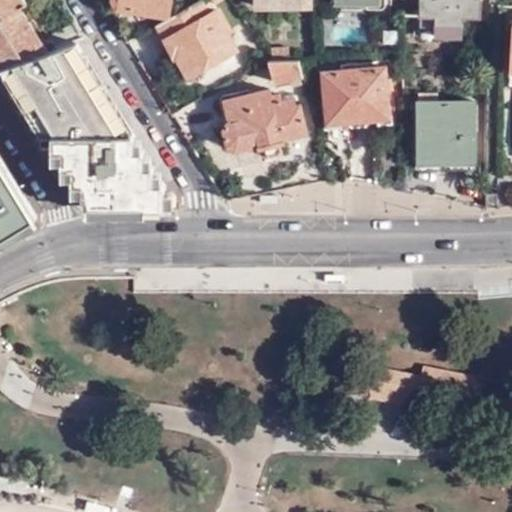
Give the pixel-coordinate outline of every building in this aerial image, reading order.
[(0,0),(0,10),(18,1),(19,0),(0,0)] [(110,0),(114,6),(167,15),(168,0),(110,0)] [(201,0),(194,0),(158,20),(176,51),(180,48),(192,68),(237,41),(216,6),(208,10),(201,0)] [(479,0),(416,0),(416,32),(461,31),(461,10),(479,10),(479,0)] [(37,35),(18,1),(0,10),(0,60),(80,32),(70,16),(63,20),(65,24),(37,35)] [(144,205),(167,202),(166,188),(161,180),(154,179),(154,164),(144,164),(144,151),(140,145),(134,145),(134,132),(89,58),(77,39),(0,64),(42,132),(53,132),(54,146),(62,146),(62,155),(63,163),(72,163),(72,181),(82,181),(82,198),(86,200),(92,203),(144,205)] [(274,61),(288,59),(287,46),(279,45),(272,46),(274,61)] [(271,84),(300,75),(296,58),(288,59),(274,61),(265,62),(271,84)] [(385,61),(325,64),(328,116),(388,113),(385,61)] [(229,153),(304,135),(298,109),(295,110),(291,95),(279,97),(277,91),(268,93),(266,87),(222,98),(228,119),(223,120),(219,128),(224,150),(229,153)] [(474,100),(419,99),(418,159),(474,160),(474,100)] [(0,163),(0,244),(36,223),(0,163)] [(497,204),(511,201),(511,172),(497,172),(497,190),(497,204)] [(484,205),(497,204),(497,190),(485,191),(484,205)] [(145,211),(144,205),(92,203),(86,200),(86,211),(145,211)] [(0,244),(0,253),(39,231),(36,223),(0,244)] [(366,398),(418,407),(426,400),(464,406),(483,395),(469,373),(417,366),(412,372),(370,365),(357,374),(356,380),(365,391),(366,398)]
